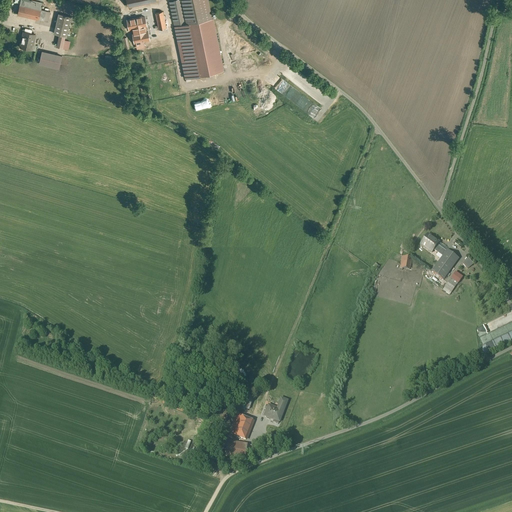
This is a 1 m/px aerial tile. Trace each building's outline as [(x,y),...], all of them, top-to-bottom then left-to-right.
[(16,0),(12,13),(46,21),(47,11),(41,10),(44,3),(30,0),(16,0)] [(159,2),(158,0),(125,0),(127,9),(159,2)] [(226,75),(215,21),(209,0),(173,0),(168,2),(171,14),(166,14),(164,10),(154,12),(159,31),(174,27),(175,34),(191,32),(201,79),(226,75)] [(72,16),(59,15),(53,32),(59,36),(57,45),(62,46),(65,36),(69,37),(72,16)] [(163,60),(173,57),(170,40),(154,44),(153,35),(149,35),(145,15),(122,19),(123,32),(131,31),(134,50),(145,48),(148,56),(155,54),(155,57),(160,59),(163,60)] [(21,42),(19,48),(32,51),(35,58),(39,60),(38,67),(62,74),(63,69),(65,55),(42,49),(32,46),(34,34),(24,32),(21,42)] [(127,36),(122,38),(125,49),(130,47),(127,36)] [(209,90),(193,94),(195,101),(211,97),(209,90)] [(428,235),(421,247),(433,256),(442,245),(428,235)] [(441,290),(452,294),(459,284),(449,278),(463,261),(446,250),(430,272),(445,282),(441,290)] [(412,259),(402,257),(399,269),(410,270),(412,259)] [(463,263),(469,270),(474,265),(469,258),(463,263)] [(504,327),(479,337),(483,345),(488,343),(491,350),(494,349),(491,341),(508,334),(504,327)] [(288,401),(280,398),(277,407),(268,404),(263,417),(280,423),(288,401)] [(231,435),(246,441),(253,421),(239,416),(231,435)] [(248,444),(227,441),(224,458),(245,461),(248,444)]
